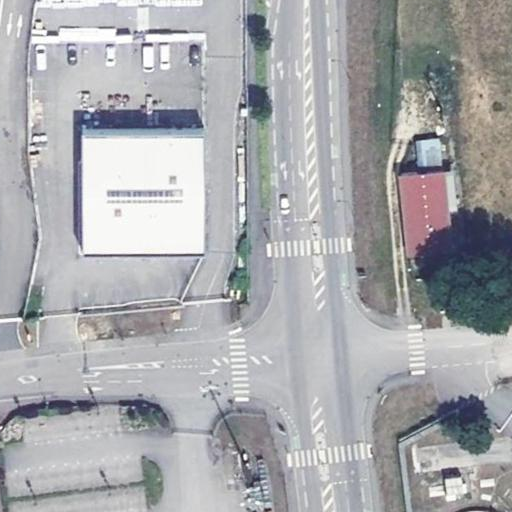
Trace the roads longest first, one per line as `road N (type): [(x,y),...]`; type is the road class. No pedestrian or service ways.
road 1 (unknown): [(77,377),(77,128),(93,78),(121,67),(187,64),(253,84)]
road 2 (tertiary): [(304,0),(318,358)]
road 3 (residential): [(318,358),(0,385)]
road 4 (unknown): [(239,365),(228,507),(143,511)]
road 5 (unclassified): [(511,343),(318,358)]
road 6 (tertiary): [(318,358),(336,511)]
